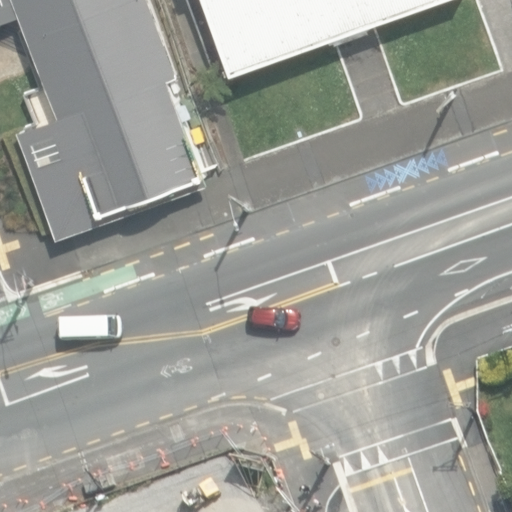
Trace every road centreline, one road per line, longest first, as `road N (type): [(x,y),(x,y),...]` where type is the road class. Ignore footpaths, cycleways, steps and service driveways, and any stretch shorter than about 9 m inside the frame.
road 1 (secondary): [(375,260),(0,393)]
road 2 (tertiary): [(375,260),(462,511)]
road 3 (secondary): [(511,212),(375,260)]
